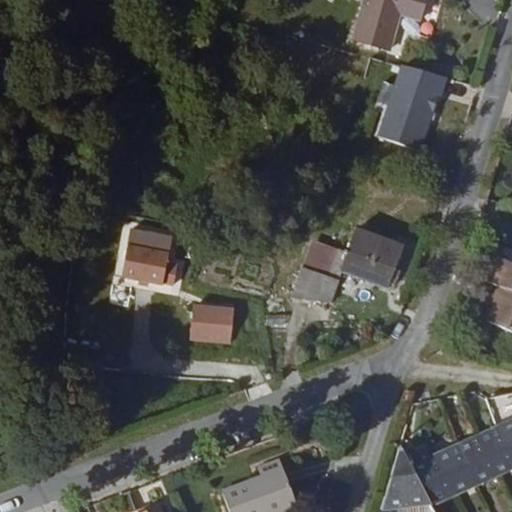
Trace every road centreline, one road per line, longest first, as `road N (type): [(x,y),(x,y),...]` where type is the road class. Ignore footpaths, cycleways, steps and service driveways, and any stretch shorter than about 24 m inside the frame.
road 1 (residential): [(0,502),(363,375),(399,372)]
road 2 (residential): [(511,47),(434,310),(399,372)]
road 3 (residential): [(355,511),(399,372)]
